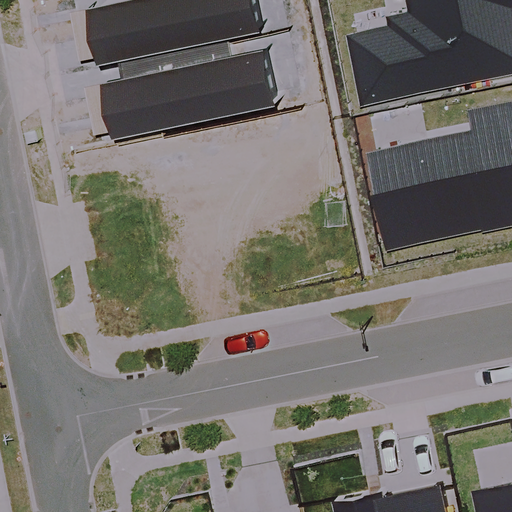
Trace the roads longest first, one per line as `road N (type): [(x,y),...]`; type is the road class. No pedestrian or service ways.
road 1 (residential): [(511,329),(45,425)]
road 2 (residential): [(0,190),(45,425)]
